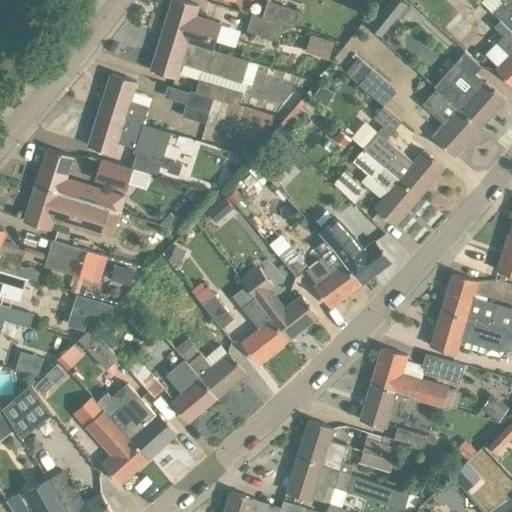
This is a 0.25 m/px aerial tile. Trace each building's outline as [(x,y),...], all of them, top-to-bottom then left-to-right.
[(173,0),(163,34),(214,50),(222,24),(195,16),(199,5),(181,0),(173,0)] [(267,0),(262,16),(284,23),(295,26),(300,10),(267,0)] [(390,0),(369,26),(381,36),(398,16),(402,20),(412,8),(402,0),(390,0)] [(511,1),(510,0),(504,0),(493,12),(500,20),(511,30),(511,1)] [(284,23),(262,16),(252,13),(247,30),(279,39),(284,23)] [(511,83),(511,30),(500,20),(494,26),(503,35),(497,42),(511,55),(497,69),(511,83)] [(214,50),(163,34),(152,70),(176,77),(183,57),(186,58),(185,64),(242,82),(249,61),(214,50)] [(435,86),(445,96),(480,127),(505,99),(486,82),(484,84),(458,61),(435,86)] [(359,84),(384,105),(384,106),(397,90),(372,69),(359,84)] [(100,110),(143,123),(144,123),(149,106),(136,101),(135,104),(130,102),(136,82),(112,74),(100,110)] [(199,77),(195,91),(222,100),(239,105),(243,91),(199,77)] [(195,91),(190,90),(182,115),(206,122),(209,111),(218,113),(222,100),(195,91)] [(455,155),(480,127),(445,96),(431,112),(443,123),(432,135),(455,155)] [(402,121),(384,106),(384,105),(373,117),(392,133),(402,121)] [(136,148),(143,123),(100,110),(89,146),(114,153),(117,142),(136,148)] [(364,148),(420,196),(444,167),(424,150),(411,167),(407,164),(411,159),(378,131),(364,148)] [(420,196),(364,148),(353,161),(390,191),(376,208),(395,224),(420,196)] [(48,149),(37,185),(79,199),(121,212),(125,197),(66,178),(73,157),(48,149)] [(249,162),(266,178),(277,166),(260,150),(249,162)] [(137,151),(132,167),(132,168),(157,175),(162,158),(137,151)] [(132,167),(101,158),(95,179),(126,188),(132,168),(132,167)] [(344,171),(334,183),(355,202),(366,190),(344,171)] [(121,212),(79,199),(37,185),(25,221),(50,229),(53,218),(113,237),(121,212)] [(376,240),(363,250),(351,234),(335,217),(319,232),(322,235),(333,248),(334,248),(361,284),(391,261),(376,240)] [(25,250),(5,244),(1,243),(4,232),(0,230),(0,269),(27,278),(37,281),(40,272),(20,266),(25,250)] [(511,235),(509,234),(498,271),(511,274),(511,235)] [(52,239),(44,265),(80,276),(88,249),(52,239)] [(331,306),(361,284),(334,248),(333,248),(309,267),(291,245),(279,256),(297,277),(307,269),(318,283),(315,286),(331,306)] [(255,296),(288,339),(318,316),(302,296),(285,309),(270,290),(275,286),(258,264),(241,278),(255,296)] [(0,288),(21,296),(27,278),(0,269),(0,288)] [(453,274),(442,310),(511,330),(511,307),(473,296),(478,281),(453,274)] [(202,303),(210,314),(221,328),(234,318),(214,293),(202,303)] [(259,363),(288,339),(255,296),(242,307),(260,329),(243,342),(259,363)] [(6,305),(5,307),(1,319),(9,322),(29,328),(34,314),(6,305)] [(511,330),(442,310),(431,346),(456,353),(462,333),(511,348),(511,330)] [(1,319),(0,319),(0,333),(1,329),(6,331),(9,322),(1,319)] [(91,327),(78,338),(107,369),(119,357),(91,327)] [(205,357),(201,353),(189,363),(218,397),(246,373),(229,353),(228,354),(220,345),(205,357)] [(383,347),(372,383),(415,397),(444,405),(449,388),(402,373),(407,355),(383,347)] [(424,367),(423,371),(459,382),(465,364),(426,352),(422,366),(424,367)] [(136,354),(125,364),(154,396),(165,387),(136,354)] [(189,363),(183,358),(166,373),(182,394),(172,402),(189,422),(218,397),(189,363)] [(54,413),(31,383),(3,408),(22,438),(54,413)] [(408,419),(415,397),(372,383),(361,419),(386,427),(390,413),(408,419)] [(105,409),(119,424),(149,457),(177,432),(160,413),(157,415),(136,393),(120,407),(107,391),(97,400),(105,409)] [(121,483),(149,457),(119,424),(105,409),(87,425),(113,454),(103,463),(121,483)] [(310,420),(298,456),(351,472),(353,464),(343,461),(348,445),(331,440),(334,428),(310,420)] [(511,420),(488,445),(495,453),(511,436),(511,420)] [(394,438),(425,448),(429,436),(398,427),(394,438)] [(397,447),(382,442),(367,438),(363,451),(393,459),(397,447)] [(363,451),(359,462),(390,471),(393,459),(363,451)] [(347,491),(353,474),(351,473),(351,472),(298,456),(287,492),(311,500),(312,498),(329,504),(326,511),(350,511),(351,509),(330,502),(335,487),(347,491)] [(60,496),(68,511),(112,511),(102,494),(85,503),(65,467),(47,477),(60,496)] [(68,511),(60,496),(47,477),(22,492),(33,511),(68,511)] [(264,511),(253,508),(256,499),(231,491),(224,511),(308,511),(310,508),(284,499),(279,511),(264,511)] [(7,499),(14,511),(30,511),(19,492),(7,499)]
